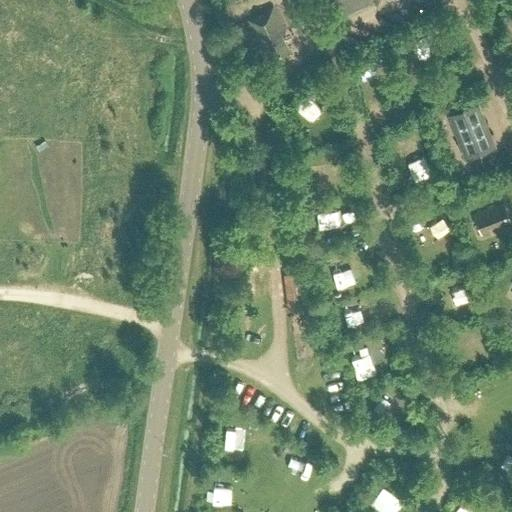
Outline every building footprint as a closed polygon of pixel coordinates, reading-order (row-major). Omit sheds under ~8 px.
[(322,0),(331,18),(369,0),(322,0)] [(284,30),(273,6),(246,19),(266,59),(288,48),(280,32),(284,30)] [(477,103),(448,114),(464,155),(493,143),(477,103)] [(118,162),(135,163),(136,127),(119,127),(118,162)] [(321,205),(321,226),(343,227),(343,206),(321,205)] [(445,233),(442,212),(424,215),(427,235),(445,233)] [(501,212),(478,220),(484,237),(507,229),(501,212)] [(348,284),(366,277),(361,265),(343,272),(348,284)] [(452,289),(461,311),(482,302),(473,280),(452,289)] [(364,293),(366,307),(387,305),(385,291),(364,293)] [(487,329),(468,337),(477,358),(496,350),(487,329)] [(371,356),(392,350),(387,330),(365,337),(371,356)] [(398,407),(404,419),(421,410),(415,399),(398,407)] [(225,440),(245,445),(250,427),(231,421),(225,440)] [(384,482),(375,496),(401,511),(410,498),(384,482)] [(453,511),(474,511),(467,502),(453,511)]
